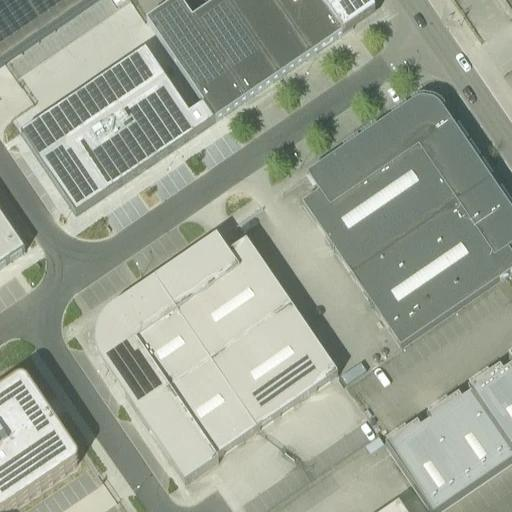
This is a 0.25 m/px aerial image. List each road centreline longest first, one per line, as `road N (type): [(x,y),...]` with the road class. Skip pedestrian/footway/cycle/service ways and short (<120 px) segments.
road 1 (residential): [(433,33),(26,313)]
road 2 (residential): [(26,313),(166,511)]
road 3 (unclassified): [(511,147),(433,33)]
